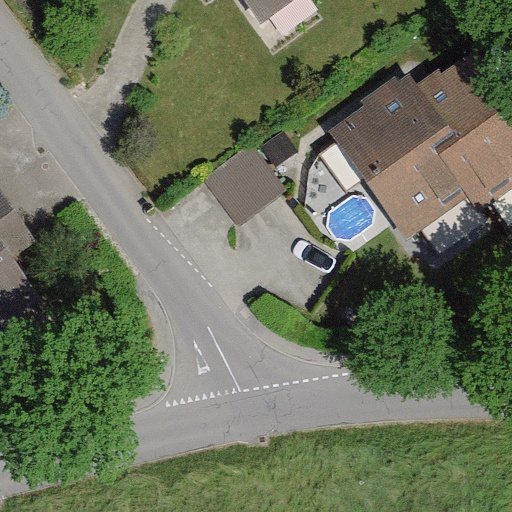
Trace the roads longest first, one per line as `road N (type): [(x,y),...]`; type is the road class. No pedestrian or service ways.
road 1 (residential): [(248,417),(208,331),(0,48)]
road 2 (residential): [(248,417),(511,392)]
road 3 (residential): [(0,470),(248,417)]
